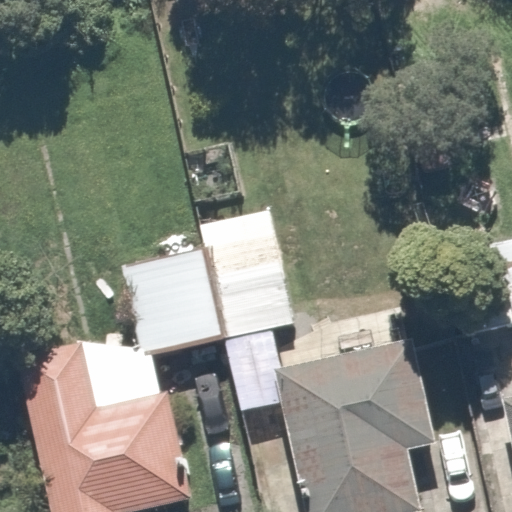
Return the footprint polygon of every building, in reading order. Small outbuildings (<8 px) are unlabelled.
[(276,252),(204,253),(206,429),(253,428),(252,355),(277,355),(276,252)] [(511,259),(443,269),(454,355),(511,347),(511,259)] [(193,275),(115,282),(124,372),(202,365),(193,275)] [(422,373),(260,396),(276,511),(412,511),(407,474),(436,470),(422,373)] [(76,379),(0,393),(0,399),(21,511),(173,511),(157,424),(87,437),(76,379)] [(511,511),(511,413),(477,417),(484,511),(511,511)]
